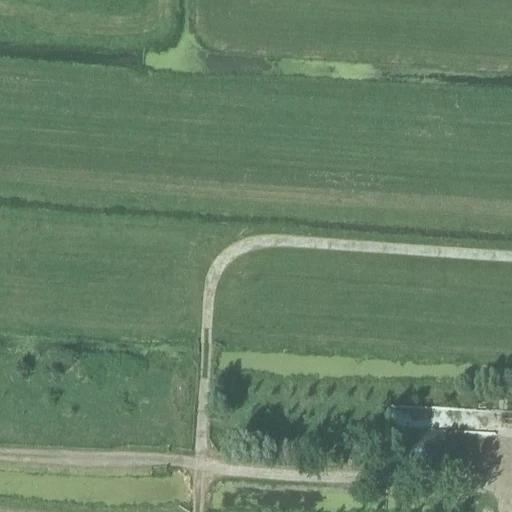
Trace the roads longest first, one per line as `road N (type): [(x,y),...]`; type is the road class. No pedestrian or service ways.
road 1 (track): [(200,465),(208,282),(246,244),(511,255)]
road 2 (track): [(506,485),(200,465)]
road 3 (track): [(0,452),(200,465)]
